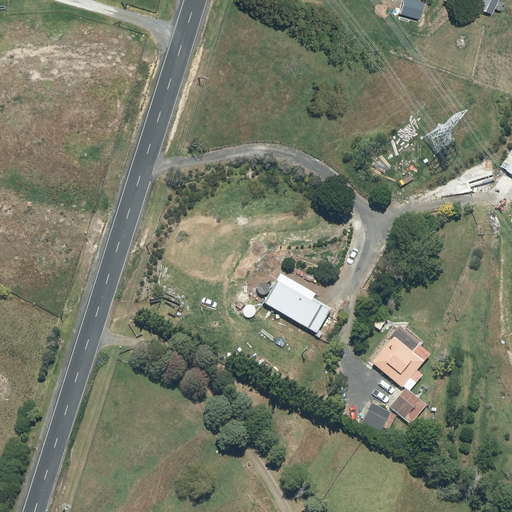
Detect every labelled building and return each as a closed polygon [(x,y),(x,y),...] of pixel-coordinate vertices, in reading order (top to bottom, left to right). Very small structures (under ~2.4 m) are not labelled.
[(496,0),(477,0),(473,10),(488,18),(496,0)] [(511,149),(501,161),(510,169),(505,174),(511,180),(511,149)] [(316,305),(265,277),(254,298),(305,325),(316,305)] [(415,341),(387,324),(363,362),(392,379),(415,341)] [(410,398),(389,383),(377,401),(399,415),(410,398)] [(382,412),(358,402),(348,425),(366,432),(370,423),(377,425),(382,412)]
